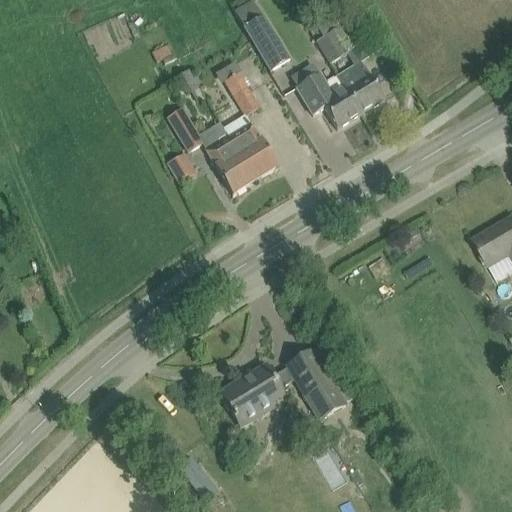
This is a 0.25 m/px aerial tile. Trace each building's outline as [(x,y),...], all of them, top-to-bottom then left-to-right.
[(291,62),(264,18),(245,30),(271,74),(291,62)] [(330,66),(353,52),(339,30),(338,30),(333,22),(320,30),(325,39),(316,44),(330,66)] [(167,47),(152,54),(157,64),(172,58),(167,47)] [(337,78),(361,118),(384,103),(360,64),(337,78)] [(187,96),(199,90),(199,89),(191,72),(178,78),(187,96)] [(337,78),(326,85),(320,76),(318,77),(297,90),(296,91),(303,101),(313,118),(325,111),(337,132),(361,118),(337,78)] [(239,77),(225,85),(245,117),(246,119),(260,111),(247,91),(251,89),(245,80),(242,82),(239,77)] [(211,132),(198,139),(182,113),(168,122),(178,138),(189,155),(202,146),(233,198),(256,184),(229,140),(225,135),(223,131),(220,126),(211,132)] [(250,127),(229,140),(256,184),(278,170),(267,153),(260,142),(250,127)] [(181,187),(198,178),(186,155),(166,166),(175,183),(178,181),(181,187)] [(511,221),(474,244),(480,256),(479,257),(480,259),(482,258),(488,270),(510,257),(511,261),(511,221)] [(422,345),(408,351),(418,376),(432,370),(422,345)] [(288,370),(295,383),(320,424),(346,408),(326,375),(313,353),(287,369),(288,370)] [(444,385),(465,372),(460,363),(439,376),(444,385)] [(280,392),(295,383),(288,370),(272,380),(266,370),(222,396),(233,416),(232,417),(235,421),(236,420),(241,428),(257,418),(254,414),(283,397),(280,392)] [(191,460),(178,470),(204,506),(218,495),(191,460)] [(365,484),(357,472),(351,475),(359,487),(365,484)]
